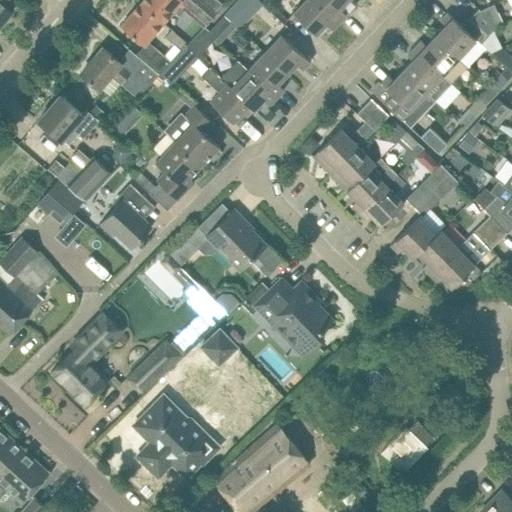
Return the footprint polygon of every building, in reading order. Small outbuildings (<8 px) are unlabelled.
[(0,0),(0,23),(12,10),(3,3),(5,0),(0,0)] [(183,0),(142,0),(140,3),(163,22),(174,10),(180,15),(185,9),(205,26),(216,14),(214,12),(201,1),(199,0),(187,0),(186,2),(183,0)] [(217,0),(202,0),(201,1),(214,12),(221,3),(217,0)] [(264,4),(259,0),(236,0),(223,14),(231,22),(239,30),(264,4)] [(332,29),(339,22),(316,0),(304,0),(293,13),(316,34),(326,24),(332,29)] [(316,0),(339,22),(346,14),(340,9),(348,0),(316,0)] [(163,22),(140,3),(121,26),(143,45),(136,53),(159,74),(170,60),(147,41),(163,22)] [(478,8),(470,17),(489,34),(497,26),(503,23),(494,4),(480,10),(478,8)] [(445,25),(436,35),(459,57),(476,39),(447,12),(440,20),(445,25)] [(215,39),(231,22),(223,14),(207,31),(215,39)] [(489,34),(470,17),(462,26),(481,43),(489,34)] [(215,39),(207,31),(204,28),(187,46),(190,49),(198,57),(215,39)] [(303,69),(310,61),(281,34),(264,52),(287,74),(297,64),(303,69)] [(414,47),(443,75),(459,57),(436,35),(426,45),(421,40),(414,47)] [(170,60),(159,74),(172,84),(190,65),(198,57),(190,49),(187,46),(184,44),(170,60)] [(124,59),(121,63),(103,47),(81,73),(99,88),(111,74),(139,97),(159,74),(136,54),(129,63),(124,59)] [(452,83),(443,75),(414,47),(407,55),(412,60),(403,70),(426,92),(435,100),(452,83)] [(506,66),(511,72),(511,57),(503,49),(496,57),(502,62),(506,66)] [(287,74),(264,52),(248,70),(277,97),(284,89),(278,84),(287,74)] [(223,78),(227,82),(232,87),(231,87),(255,109),(264,99),(270,104),(277,97),(248,70),(239,61),(223,78)] [(218,92),(210,101),(233,122),(243,112),(248,116),(255,109),(231,87),(232,87),(227,82),(227,83),(209,66),(201,75),(218,92)] [(490,86),(496,91),(511,74),(511,72),(506,66),(501,73),(496,68),(488,77),(493,82),(490,86)] [(424,108),(417,102),(426,92),(403,70),(393,80),(388,75),(381,83),(391,93),(383,101),(408,125),(424,108)] [(474,103),(480,109),(496,91),(490,86),(474,103)] [(61,140),(71,128),(83,138),(98,119),(86,109),(83,113),(60,94),(59,95),(60,96),(40,120),(39,119),(38,120),(45,126),(44,127),(47,129),(47,128),(61,140)] [(389,115),(371,98),(356,113),(374,130),(389,115)] [(496,124),(511,108),(498,98),(483,115),(496,124)] [(184,115),(166,133),(200,166),(219,146),(205,133),(214,123),(189,99),(179,109),(184,115)] [(463,126),(480,109),(474,103),(465,112),(461,108),(453,117),(463,126)] [(111,128),(121,137),(140,113),(130,105),(111,128)] [(393,144),(400,137),(406,131),(394,120),(388,126),(394,131),(387,138),(393,144)] [(474,135),(483,126),(477,121),(468,130),(474,135)] [(346,122),(313,155),(330,173),(358,145),(349,136),(355,131),(346,122)] [(438,153),(447,144),(429,127),(420,136),(438,153)] [(418,153),(423,147),(406,131),(400,137),(418,153)] [(469,131),(458,144),(468,152),(478,139),(469,131)] [(190,177),(200,166),(166,133),(155,145),(164,152),(155,161),(166,171),(156,180),(177,200),(194,181),(190,177)] [(375,162),(358,145),(330,173),(347,190),(375,162)] [(67,165),(58,176),(60,177),(69,186),(84,199),(100,182),(110,169),(96,157),(85,169),(82,173),(79,176),(67,165)] [(351,205),(358,212),(397,174),(380,157),(375,162),(347,190),(356,200),(351,205)] [(55,159),(48,168),(57,175),(64,166),(55,159)] [(406,198),(414,207),(449,172),(441,164),(406,198)] [(140,171),(133,178),(149,193),(156,186),(140,171)] [(414,207),(423,215),(458,181),(449,172),(414,207)] [(405,182),(397,174),(358,212),(365,219),(371,214),(381,225),(404,202),(394,192),(405,182)] [(60,177),(37,202),(61,224),(84,199),(69,186),(60,177)] [(484,209),(490,215),(507,232),(511,227),(511,189),(504,184),(498,180),(490,191),(485,187),(474,198),(484,209)] [(113,200),(117,205),(100,223),(114,235),(116,232),(132,247),(151,227),(141,217),(143,215),(129,201),(139,191),(130,183),(113,200)] [(197,226),(169,254),(180,265),(198,247),(205,254),(212,254),(218,247),(239,270),(252,257),(254,255),(259,250),(266,243),(251,228),(252,227),(234,208),(231,212),(207,235),(197,226)] [(499,240),(507,232),(490,215),(482,223),(499,240)] [(436,234),(435,234),(419,217),(390,245),(398,252),(403,247),(413,257),(418,252),(436,234)] [(490,249),(499,240),(482,223),(473,232),(490,249)] [(436,234),(418,252),(427,262),(422,267),(429,274),(457,247),(441,229),(435,234),(436,234)] [(0,291),(37,251),(22,236),(0,259),(0,291)] [(259,250),(254,255),(271,273),(283,261),(266,243),(259,250)] [(452,287),(475,264),(457,247),(429,274),(436,282),(442,276),(452,287)] [(37,251),(0,291),(0,324),(10,334),(42,300),(36,294),(59,273),(37,251)] [(169,254),(162,261),(173,272),(180,265),(169,254)] [(261,282),(246,297),(303,356),(324,335),(320,331),(333,318),(318,303),(321,300),(301,280),(292,288),(281,276),(268,289),(261,282)] [(200,313),(169,342),(180,354),(183,357),(228,314),(215,300),(201,286),(187,299),(200,313)] [(222,293),(215,300),(228,314),(240,302),(231,293),(222,293)] [(50,372),(84,405),(108,380),(91,363),(123,331),(103,311),(74,340),(78,344),(50,372)] [(239,345),(221,326),(203,344),(215,357),(224,349),(229,354),(239,345)] [(142,391),(170,363),(156,349),(128,377),(142,391)] [(258,399),(255,402),(265,412),(281,398),(270,387),(258,399)] [(146,409),(147,410),(133,424),(151,441),(137,456),(157,476),(171,462),(186,477),(200,462),(202,464),(220,445),(191,416),(187,415),(163,391),(146,409)] [(277,424),(214,479),(238,511),(249,511),(310,463),(277,424)] [(0,427),(0,472),(23,448),(0,427)] [(23,448),(0,472),(0,497),(8,489),(22,502),(49,472),(23,448)] [(492,505),(484,511),(511,511),(511,498),(502,489),(489,502),(492,505)] [(33,496),(19,511),(39,511),(44,506),(33,496)]
